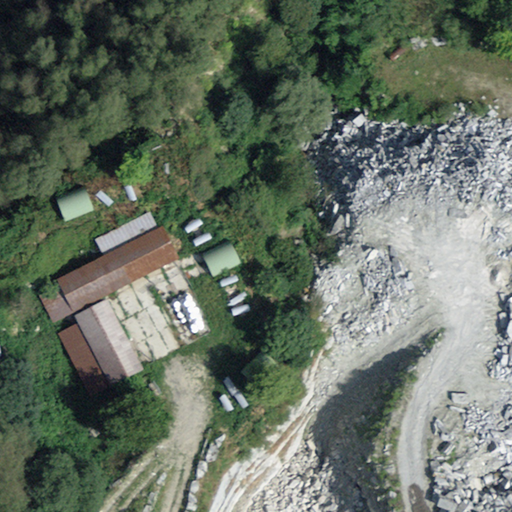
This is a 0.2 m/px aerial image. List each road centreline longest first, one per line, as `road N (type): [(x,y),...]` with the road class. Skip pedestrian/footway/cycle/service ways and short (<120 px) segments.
road 1 (track): [(511,354),(478,231),(482,194),(511,120)]
road 2 (track): [(195,374),(171,511)]
road 3 (track): [(411,511),(354,392)]
